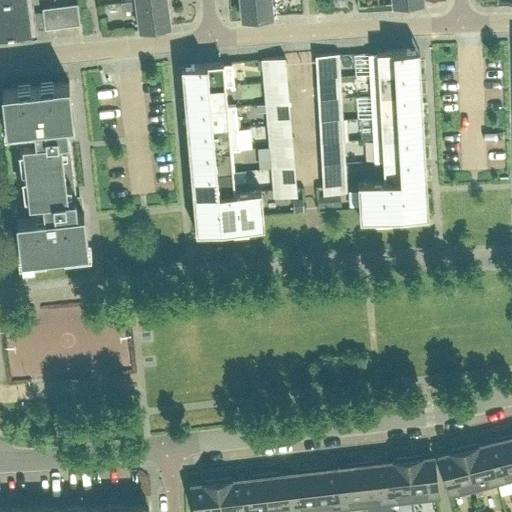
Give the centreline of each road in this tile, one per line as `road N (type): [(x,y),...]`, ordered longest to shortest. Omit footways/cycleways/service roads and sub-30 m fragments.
road 1 (unclassified): [(169,446),(429,415),(511,395)]
road 2 (residential): [(209,39),(461,22)]
road 3 (unclassified): [(0,461),(169,446)]
road 4 (residential): [(461,22),(472,167)]
road 5 (residential): [(126,47),(141,190)]
road 6 (residential): [(0,63),(126,47)]
